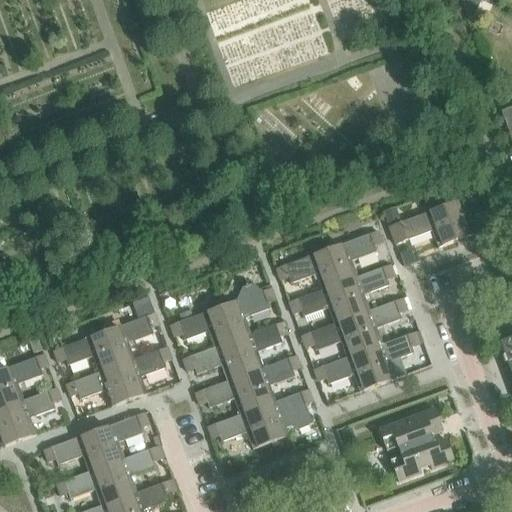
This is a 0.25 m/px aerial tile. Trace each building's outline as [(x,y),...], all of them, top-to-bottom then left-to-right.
[(511,107),(503,111),(511,132),(511,107)] [(495,190),(444,209),(457,244),(475,237),(468,220),(494,211),(492,205),(499,203),(495,190)] [(439,251),(457,244),(444,209),(393,228),(389,229),(396,247),(433,234),(439,251)] [(378,234),(328,252),(341,287),(359,280),(358,280),(352,263),(377,254),(375,248),(382,246),(378,234)] [(316,277),(322,293),(322,294),(341,287),(328,252),(276,271),(281,284),(288,281),(291,287),(316,277)] [(359,280),(341,287),(353,320),(371,314),(371,313),(365,297),(390,288),(388,283),(395,280),(391,268),(358,280),(359,280)] [(246,286),(238,304),(221,310),(234,344),(252,337),(251,337),(245,321),(270,312),(268,307),(276,304),(271,291),(264,294),(246,286)] [(328,311),(334,327),(335,327),(353,320),(341,287),(322,294),(322,293),(289,305),(293,318),(301,315),(303,320),(328,311)] [(371,314),(353,320),(366,355),(384,348),(384,347),(378,331),(402,322),(400,316),(408,314),(403,301),(371,313),(371,314)] [(234,344),(221,310),(170,329),(174,341),(183,338),(185,344),(210,334),(215,350),(216,351),(234,344)] [(155,316),(104,335),(117,369),(136,362),(135,361),(129,345),(154,336),(151,331),(159,328),(155,316)] [(341,345),(347,361),(366,355),(353,320),(335,327),(334,327),(302,339),(306,351),(314,348),(316,354),(341,345)] [(252,337),(234,344),(246,378),(264,372),(264,371),(258,355),(283,346),(281,340),(288,337),(284,325),(251,337),(252,337)] [(93,359),(99,375),(117,369),(104,335),(54,354),(58,365),(66,363),(68,368),(93,359)] [(384,348),(366,355),(378,388),(397,381),(390,364),(415,355),(413,350),(420,347),(416,335),(384,347),(384,348)] [(511,364),(511,340),(500,344),(508,366),(511,364)] [(43,353),(39,341),(31,344),(35,355),(43,353)] [(222,369),(228,384),(228,385),(246,378),(234,344),(216,351),(215,350),(183,362),(187,375),(195,372),(197,378),(222,369)] [(136,362),(117,369),(130,403),(148,397),(142,379),(166,370),(164,364),(172,362),(167,350),(135,361),(136,362)] [(347,361),(314,373),(319,385),(326,382),(328,388),(354,378),(360,395),(378,388),(366,355),(347,361)] [(44,357),(0,373),(0,392),(6,410),(24,403),(18,387),(43,377),(41,372),(49,369),(44,357)] [(264,372),(246,378),(259,412),(277,405),(276,404),(270,389),(295,379),(293,374),(301,371),(296,359),(264,371),(264,372)] [(99,375),(66,387),(71,399),(78,396),(80,402),(106,392),(112,410),(130,403),(117,369),(99,375)] [(228,385),(228,384),(196,396),(200,409),(208,406),(210,411),(235,402),(241,418),(259,412),(246,378),(228,385)] [(24,403),(6,410),(19,444),(37,438),(31,420),(56,411),(54,405),(61,403),(57,390),(24,403)] [(277,405),(259,412),(271,446),(289,439),(286,430),(292,427),(299,431),(313,426),(306,407),(313,404),(309,392),(276,404),(277,405)] [(19,444),(6,410),(0,412),(0,448),(1,451),(19,444)] [(271,446),(259,412),(241,418),(208,430),(212,442),(220,439),(222,445),(247,436),(253,453),(271,446)] [(435,412),(379,432),(387,454),(398,450),(402,459),(391,463),(399,485),(422,476),(420,472),(430,469),(432,473),(455,464),(447,443),(435,447),(432,438),(444,433),(435,412)] [(145,416),(95,434),(107,469),(125,462),(125,461),(119,445),(143,436),(141,431),(149,428),(145,416)] [(89,475),(107,469),(95,434),(44,453),(49,465),(56,463),(58,468),(83,459),(89,474),(89,475)] [(157,449),(125,461),(125,462),(107,469),(120,502),(138,496),(137,495),(131,479),(156,470),(154,464),(162,461),(157,449)] [(102,509),(120,502),(107,469),(89,475),(89,474),(57,487),(61,499),(69,496),(71,502),(96,492),(102,508),(102,509)] [(170,483),(137,495),(138,496),(120,502),(123,511),(145,511),(168,503),(166,498),(174,495),(170,483)] [(123,511),(120,502),(102,509),(102,508),(92,511),(123,511)]
